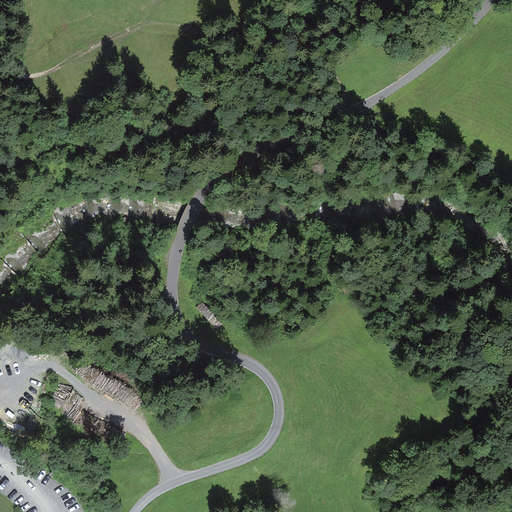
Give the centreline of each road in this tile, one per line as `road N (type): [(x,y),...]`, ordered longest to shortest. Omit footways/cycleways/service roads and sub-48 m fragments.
road 1 (unclassified): [(134,511),(165,487),(255,453),(278,418),(278,400),(261,371),(199,345),(178,324),(172,272),(201,193),(260,151),(406,79),(491,0)]
road 2 (track): [(0,386),(22,371),(54,367),(144,433),(176,482)]
